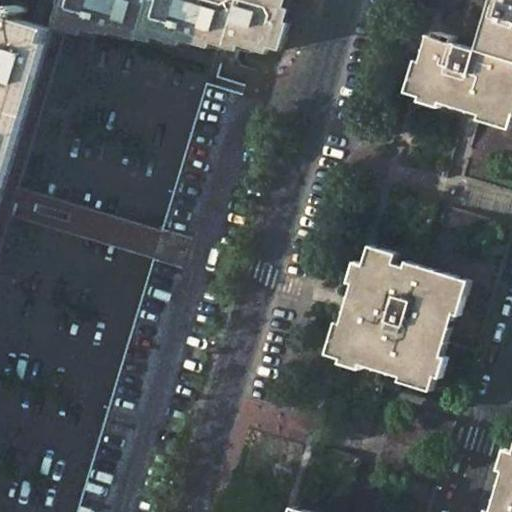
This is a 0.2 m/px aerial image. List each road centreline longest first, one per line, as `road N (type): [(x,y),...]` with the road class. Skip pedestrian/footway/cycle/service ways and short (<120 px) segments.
road 1 (residential): [(344,0),(197,511)]
road 2 (residential): [(511,345),(460,511)]
